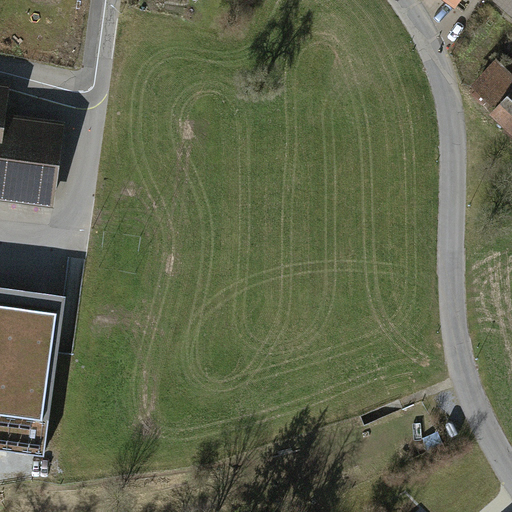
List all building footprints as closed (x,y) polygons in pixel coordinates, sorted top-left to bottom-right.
[(434,0),(452,13),(462,0),(434,0)] [(511,28),(511,0),(497,0),(502,4),(494,15),(511,28)] [(493,127),(511,143),(511,79),(498,67),(473,96),(500,119),(493,127)] [(6,92),(0,90),(0,192),(47,199),(57,127),(2,120),(6,92)] [(139,232),(100,227),(96,258),(135,263),(139,232)] [(0,445),(42,452),(63,292),(0,283),(0,445)] [(408,441),(431,431),(420,406),(398,415),(408,441)]
